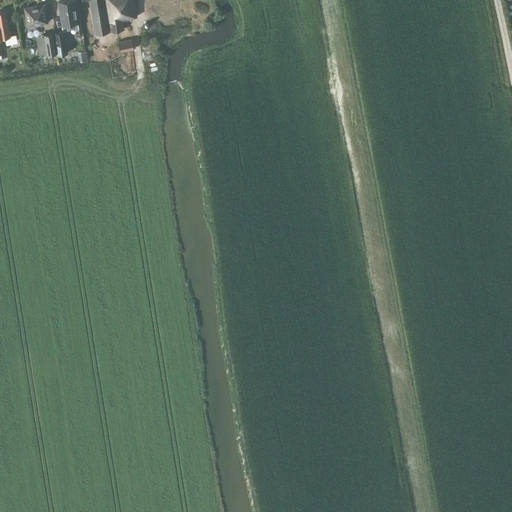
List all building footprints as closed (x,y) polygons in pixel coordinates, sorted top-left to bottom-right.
[(62,25),(78,22),(74,0),(70,0),(59,2),(62,25)] [(89,0),(95,34),(125,29),(124,21),(129,20),(128,18),(137,17),(134,0),(89,0)] [(36,25),(48,23),(45,5),(25,8),(28,28),(30,29),(35,28),(36,26),(36,25)] [(0,61),(3,61),(1,53),(0,45),(0,37),(5,37),(6,43),(17,41),(16,34),(11,35),(6,11),(0,12),(0,61)] [(57,53),(68,51),(64,32),(54,33),(57,53)] [(47,55),(57,53),(54,33),(44,35),(47,55)] [(121,52),(134,50),(132,39),(119,41),(121,52)] [(157,58),(154,42),(142,44),(145,60),(157,58)]
